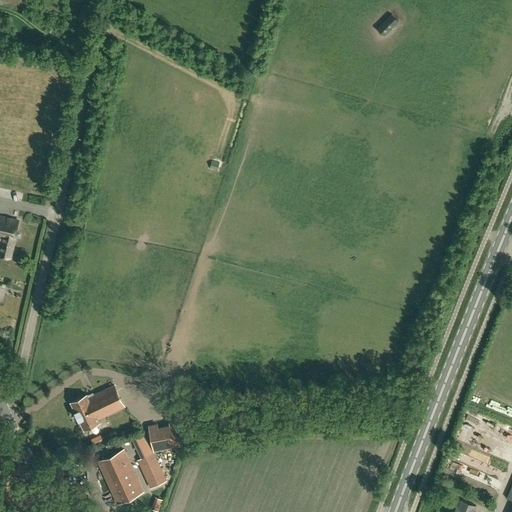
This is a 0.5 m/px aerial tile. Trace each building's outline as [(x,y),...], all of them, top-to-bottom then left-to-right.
[(392,14),(378,28),(384,35),(399,21),(392,14)] [(212,161),(209,168),(217,171),(220,164),(212,161)] [(19,220),(0,215),(0,234),(4,236),(0,251),(0,254),(10,257),(19,220)] [(89,397),(87,394),(72,402),(84,429),(100,421),(99,418),(125,406),(114,385),(89,397)] [(155,450),(186,443),(181,420),(169,422),(170,426),(159,429),(158,425),(150,426),(155,450)] [(91,439),(95,445),(104,440),(101,434),(100,434),(91,439)] [(144,456),(148,454),(141,435),(136,437),(144,456)] [(124,449),(99,461),(118,503),(143,491),(124,449)] [(138,460),(151,487),(166,480),(154,453),(138,460)] [(473,511),(476,506),(475,505),(461,499),(458,506),(457,506),(454,511),(473,511)]
